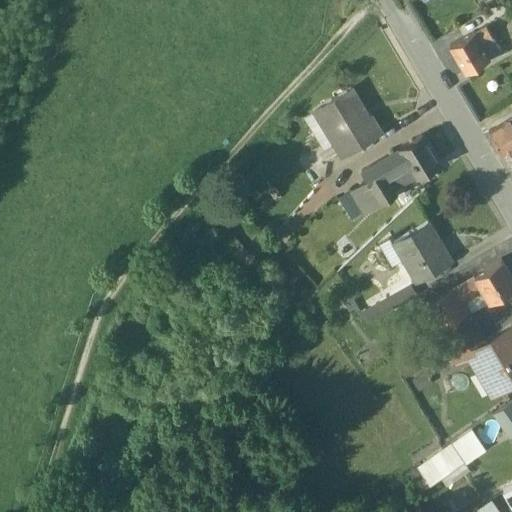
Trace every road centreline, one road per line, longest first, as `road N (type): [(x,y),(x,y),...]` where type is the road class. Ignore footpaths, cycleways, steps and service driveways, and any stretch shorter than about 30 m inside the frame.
road 1 (track): [(386,4),(130,284),(101,329),(47,511)]
road 2 (residential): [(383,0),(511,221)]
